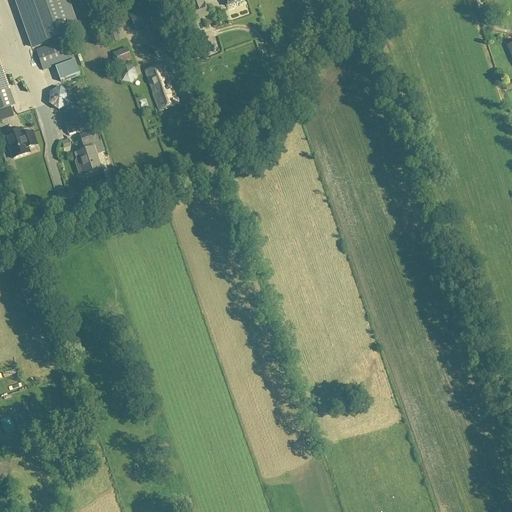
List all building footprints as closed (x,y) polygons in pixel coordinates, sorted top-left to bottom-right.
[(79,32),(67,0),(16,0),(34,49),(79,32)] [(187,0),(190,9),(189,9),(193,22),(209,16),(205,4),(203,4),(202,3),(209,0),(187,0)] [(497,11),(503,10),(501,1),(495,2),(497,11)] [(129,16),(135,31),(165,20),(158,5),(129,16)] [(101,30),(106,45),(118,42),(113,26),(101,30)] [(35,51),(43,72),(74,61),(66,40),(35,51)] [(111,55),(117,67),(131,61),(126,49),(111,55)] [(191,62),(198,60),(196,53),(189,55),(191,62)] [(74,61),(54,69),(60,83),(80,76),(74,61)] [(144,74),(159,114),(177,107),(162,67),(144,74)] [(138,78),(134,69),(125,68),(118,75),(121,85),(131,86),(138,78)] [(49,93),(48,106),(58,112),(69,107),(70,95),(60,89),(49,93)] [(0,111),(13,107),(7,90),(0,92),(0,111)] [(76,117),(63,121),(69,137),(81,133),(76,117)] [(13,160),(29,154),(28,149),(37,146),(32,133),(24,135),(22,130),(4,136),(8,147),(9,147),(13,160)] [(76,154),(78,161),(76,161),(75,163),(78,175),(80,176),(83,175),(83,176),(100,171),(92,149),(90,149),(89,145),(97,143),(94,132),(79,137),(84,152),(76,154)] [(32,341),(40,339),(38,333),(31,334),(32,341)] [(40,357),(42,364),(51,361),(48,354),(40,357)] [(58,377),(48,378),(49,387),(59,386),(58,377)]
